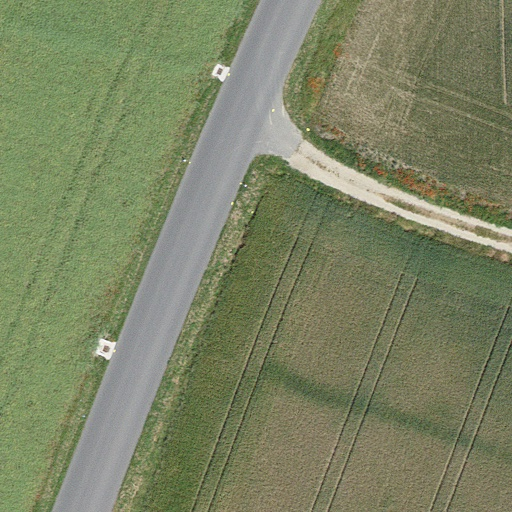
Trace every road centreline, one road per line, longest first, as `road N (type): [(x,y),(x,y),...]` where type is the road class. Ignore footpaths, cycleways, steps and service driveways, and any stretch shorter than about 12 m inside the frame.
road 1 (tertiary): [(290,0),(80,511)]
road 2 (track): [(243,103),(343,179),(511,241)]
